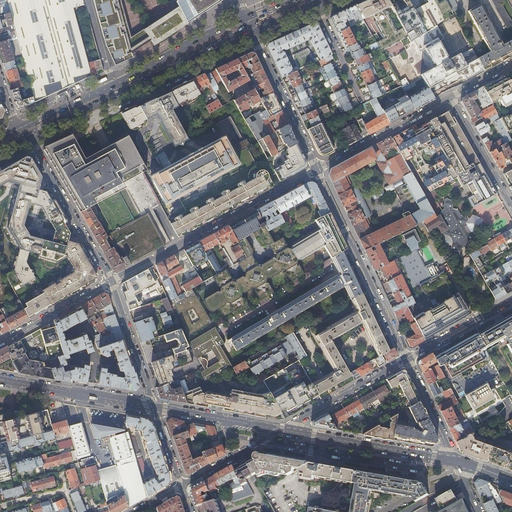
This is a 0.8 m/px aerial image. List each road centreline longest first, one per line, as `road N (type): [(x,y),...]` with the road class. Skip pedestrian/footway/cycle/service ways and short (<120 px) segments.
road 1 (primary): [(25,136),(251,32)]
road 2 (residential): [(317,170),(110,281)]
road 3 (tertiary): [(317,170),(406,359)]
road 4 (residential): [(110,281),(25,136)]
road 5 (secondary): [(292,431),(454,461)]
road 6 (secondary): [(0,376),(153,407)]
road 7 (tertiary): [(251,32),(317,170)]
road 8 (residential): [(450,98),(317,170)]
road 9 (residential): [(292,431),(298,420),(406,359)]
road 10 (residential): [(153,407),(110,281)]
road 11 (primary): [(245,19),(128,78)]
road 12 (residential): [(110,281),(0,342)]
road 13 (residential): [(511,207),(450,98)]
road 14 (residential): [(406,359),(511,300)]
